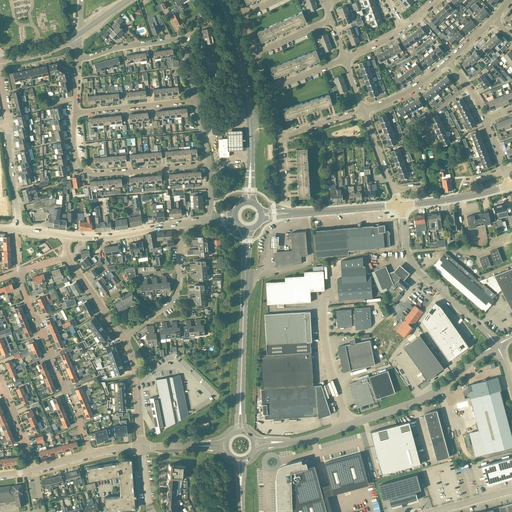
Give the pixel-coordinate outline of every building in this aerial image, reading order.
[(175,0),(175,1),(177,4),(175,5),(180,12),(184,9),(181,4),(185,0),(175,0)] [(415,2),(413,0),(405,0),(402,3),(407,9),(415,2)] [(306,5),(307,5),(310,12),(317,9),(314,1),(306,5),(305,5),(305,7),(307,7),(306,5)] [(156,6),(158,12),(168,8),(165,2),(156,6)] [(448,3),(444,7),(449,13),(451,16),(454,14),(451,11),(454,9),(448,3)] [(475,3),(473,5),(483,17),(488,13),(483,7),(481,9),(475,3)] [(378,10),(375,4),(366,7),(368,14),(378,10)] [(479,21),(483,17),(473,5),(472,7),(473,9),(477,14),(475,17),(479,21)] [(339,9),(342,18),(346,17),(345,14),(349,12),(347,6),(339,9)] [(445,17),(449,13),(444,7),(439,11),(445,17)] [(380,17),(378,10),(368,14),(370,20),(380,17)] [(445,21),(443,19),(445,17),(439,11),(435,15),(440,21),(443,23),(445,21)] [(302,12),(288,19),(292,28),(307,22),(302,12)] [(346,17),(342,18),(344,24),(350,22),(352,21),(352,20),(351,17),(353,17),(352,14),(350,15),(349,12),(345,14),(346,17)] [(182,23),(177,13),(171,15),(176,26),(182,23)] [(152,17),(154,22),(151,23),(152,27),(151,27),(153,34),(160,32),(157,26),(159,25),(157,20),(160,19),(158,14),(152,17)] [(436,25),(440,21),(435,15),(431,20),(428,23),(433,29),(437,26),(436,25)] [(464,17),(462,15),(461,17),(462,19),(471,29),(476,24),(471,20),(469,22),(464,17)] [(116,21),(117,21),(112,26),(115,29),(114,30),(119,36),(125,31),(119,26),(120,25),(122,26),(126,23),(121,17),(116,21)] [(383,24),(380,17),(370,20),(373,27),(383,24)] [(288,19),(273,25),(277,35),(292,28),(288,19)] [(460,21),(464,26),(461,28),(465,33),(471,29),(462,19),(460,21)] [(357,36),(354,28),(364,24),(362,21),(356,23),(351,25),(352,27),(346,30),(348,36),(352,35),(353,37),(357,36)] [(262,42),(277,35),(273,25),(258,32),(262,42)] [(450,26),(447,28),(458,40),(462,36),(458,31),(456,33),(450,26)] [(214,27),(211,28),(202,29),(204,40),(206,40),(207,43),(213,42),(212,35),(212,32),(215,32),(214,27)] [(421,27),(416,31),(421,37),(426,34),(421,27)] [(115,40),(119,36),(114,30),(113,31),(110,28),(103,34),(107,39),(111,36),(115,40)] [(453,44),(458,40),(447,28),(445,30),(448,34),(451,38),(449,40),(453,44)] [(416,31),(412,34),(416,41),(421,37),(416,31)] [(366,32),(357,36),(353,37),(352,35),(348,36),(352,45),(360,42),(359,40),(362,38),(364,37),(365,40),(369,38),(366,32)] [(319,37),(322,44),(330,42),(327,34),(319,37)] [(412,44),(416,41),(412,34),(407,38),(412,44)] [(495,34),(490,39),(495,44),(500,40),(495,34)] [(407,48),(412,44),(407,38),(402,42),(407,48)] [(491,48),(495,44),(490,39),(486,43),(491,48)] [(332,50),(330,42),(322,44),(325,52),(332,50)] [(486,52),(491,48),(486,43),(481,47),(486,52)] [(399,44),(393,47),(397,54),(402,51),(399,44)] [(438,46),(434,50),(439,56),(443,52),(438,46)] [(393,47),(388,49),(392,56),(397,54),(393,47)] [(388,49),(383,52),(386,59),(392,56),(388,49)] [(317,50),(301,56),(305,66),(320,60),(317,50)] [(434,50),(429,54),(434,60),(439,56),(434,50)] [(503,56),(507,61),(511,57),(511,52),(511,50),(503,56)] [(418,59),(421,62),(419,64),(423,68),(424,67),(425,68),(430,64),(425,57),(422,54),(420,51),(417,53),(420,57),(418,59)] [(472,56),(471,56),(476,61),(481,57),(476,52),(475,51),(472,53),(474,54),(472,56)] [(379,63),(381,62),(386,59),(383,52),(377,55),(380,60),(378,61),(379,63)] [(485,56),(491,63),(496,59),(493,56),(491,58),(486,53),(484,55),(485,56)] [(429,54),(425,57),(430,64),(434,60),(429,54)] [(290,72),(305,66),(301,56),(286,62),(290,72)] [(471,65),(476,61),(471,56),(467,60),(471,65)] [(490,63),(491,63),(485,56),(482,58),(487,63),(486,64),(488,66),(490,63)] [(119,58),(110,60),(112,68),(113,67),(121,65),(119,58)] [(496,58),(496,59),(491,63),(494,66),(500,61),(496,58)] [(106,61),(102,62),(104,70),(111,68),(111,69),(113,69),(113,67),(112,68),(110,60),(106,61)] [(359,63),(361,69),(369,66),(367,60),(359,63)] [(467,70),(471,65),(467,60),(462,64),(467,70)] [(102,62),(94,64),(96,72),(104,70),(102,62)] [(275,78),(290,72),(286,62),(271,68),(275,78)] [(48,64),(49,65),(51,75),(56,74),(58,75),(63,67),(57,63),(50,65),(50,63),(48,64)] [(37,68),(32,69),(32,68),(30,68),(32,80),(49,76),(47,64),(44,65),(45,66),(40,67),(39,66),(37,67),(37,68)] [(419,64),(417,65),(417,64),(412,68),(417,74),(422,70),(421,70),(423,68),(419,64)] [(371,72),(369,66),(361,69),(363,75),(371,72)] [(67,80),(70,79),(72,79),(71,77),(70,77),(68,70),(63,67),(58,75),(59,77),(61,81),(60,81),(67,80)] [(21,72),(16,73),(15,71),(13,72),(16,83),(32,80),(30,68),(28,68),(28,70),(23,71),(23,70),(20,70),(21,72)] [(412,68),(407,71),(412,77),(417,74),(412,68)] [(407,81),(412,77),(407,71),(402,75),(407,81)] [(373,78),(371,72),(363,75),(365,80),(373,78)] [(477,78),(480,83),(491,75),(490,73),(485,77),(483,74),(477,78)] [(493,78),(497,75),(495,73),(491,75),(480,83),(484,89),(488,86),(489,87),(490,86),(491,88),(493,87),(496,86),(502,83),(503,82),(500,80),(499,80),(490,84),(488,82),(493,78)] [(334,78),(337,86),(345,83),(342,75),(334,78)] [(403,85),(407,81),(402,75),(398,78),(396,76),(393,78),(398,85),(401,83),(403,85)] [(447,76),(442,80),(447,87),(452,83),(447,76)] [(375,83),(373,78),(365,80),(367,86),(375,83)] [(442,90),(447,87),(442,80),(437,84),(442,90)] [(348,91),(345,83),(337,86),(340,94),(348,91)] [(377,89),(375,83),(367,86),(369,92),(377,89)] [(438,94),(442,90),(437,84),(433,87),(438,94)] [(433,98),(438,94),(433,87),(428,91),(433,98)] [(379,95),(377,89),(369,92),(371,98),(379,95)] [(428,101),(433,98),(428,91),(423,95),(428,101)] [(330,94),(314,99),(318,110),(333,105),(330,94)] [(503,105),(509,103),(506,95),(500,97),(503,105)] [(491,110),(497,107),(494,99),(493,96),(487,98),(488,101),(488,102),(491,110)] [(500,97),(494,99),(497,107),(503,105),(500,97)] [(419,98),(413,101),(418,108),(423,105),(419,98)] [(462,98),(457,101),(456,98),(453,100),(454,102),(453,102),(455,105),(456,104),(458,107),(465,103),(462,98)] [(302,115),(318,110),(314,99),(299,104),(302,115)] [(412,111),(418,108),(413,101),(408,104),(412,111)] [(458,107),(461,113),(468,109),(465,103),(458,107)] [(287,120),(302,115),(299,104),(283,109),(287,120)] [(407,114),(412,111),(408,104),(403,107),(407,114)] [(402,118),(407,114),(403,107),(397,110),(402,118)] [(461,113),(463,118),(471,114),(468,109),(461,113)] [(379,117),(381,123),(388,120),(386,114),(379,117)] [(463,118),(466,123),(473,120),(471,114),(463,118)] [(430,118),(433,124),(440,121),(438,115),(430,118)] [(505,129),(511,127),(508,119),(502,121),(505,129)] [(391,126),(388,120),(381,123),(383,129),(391,126)] [(476,125),(473,120),(466,123),(469,129),(476,125)] [(443,126),(440,121),(433,124),(435,130),(443,126)] [(506,132),(505,129),(502,121),(496,123),(500,134),(506,132)] [(393,131),(391,126),(383,129),(385,134),(393,131)] [(445,132),(443,126),(435,130),(438,135),(445,132)] [(242,131),(227,131),(227,139),(227,147),(226,147),(226,152),(229,151),(242,151),(242,131)] [(395,137),(393,131),(385,134),(387,140),(395,137)] [(471,135),(473,140),(481,137),(479,131),(471,135)] [(448,137),(445,132),(438,135),(440,140),(448,137)] [(397,139),(396,140),(395,137),(387,140),(389,146),(399,142),(397,139)] [(450,143),(448,137),(440,140),(443,146),(450,143)] [(483,143),(481,137),(473,140),(475,146),(483,143)] [(227,139),(222,139),(219,139),(219,157),(229,157),(229,151),(226,152),(226,147),(227,147),(227,139)] [(485,148),(483,143),(475,146),(477,151),(485,148)] [(297,149),(298,165),(308,164),(308,148),(297,149)] [(391,151),(393,157),(401,154),(399,148),(391,151)] [(487,154),(485,148),(477,151),(479,157),(487,154)] [(403,160),(401,154),(393,157),(395,163),(403,160)] [(479,157),(481,162),(489,159),(487,154),(479,157)] [(480,166),(483,165),(484,168),(492,165),(489,159),(481,162),(479,163),(480,166)] [(405,166),(403,160),(395,163),(397,168),(405,166)] [(298,165),(299,181),(309,180),(308,164),(298,165)] [(407,171),(405,166),(397,168),(399,174),(407,171)] [(444,168),(438,169),(439,174),(441,174),(442,179),(442,180),(444,191),(453,190),(451,178),(446,179),(444,168)] [(409,177),(407,171),(399,174),(401,180),(409,177)] [(72,178),(73,183),(80,182),(79,180),(84,180),(84,174),(79,175),(79,177),(72,178)] [(33,176),(30,177),(22,179),(23,184),(35,181),(33,176)] [(310,197),(309,180),(299,181),(300,197),(310,197)] [(93,188),(97,188),(96,181),(90,182),(90,185),(87,185),(87,187),(89,195),(89,199),(93,199),(91,191),(93,191),(93,188)] [(48,186),(47,182),(39,184),(40,190),(45,189),(44,187),(48,186)] [(30,188),(22,190),(24,196),(31,194),(36,193),(34,187),(30,188)] [(73,198),(89,195),(87,187),(84,188),(84,194),(73,196),(73,198)] [(180,207),(180,201),(179,199),(184,198),(184,191),(183,191),(177,192),(173,192),(174,202),(175,201),(176,208),(174,208),(175,216),(181,216),(180,207)] [(31,194),(24,196),(25,202),(33,200),(33,199),(39,198),(38,194),(37,194),(37,192),(36,193),(31,194)] [(193,195),(193,202),(202,201),(201,195),(197,195),(197,192),(190,192),(190,195),(193,195)] [(33,209),(41,208),(47,220),(48,220),(47,226),(53,226),(53,227),(59,228),(61,214),(61,213),(62,205),(55,204),(56,197),(53,198),(49,199),(48,195),(40,197),(41,201),(32,203),(33,209)] [(132,196),(133,198),(135,208),(134,208),(136,225),(142,224),(140,211),(138,197),(137,195),(132,196)] [(157,215),(157,219),(164,219),(164,212),(163,208),(156,208),(156,204),(152,204),(153,216),(157,215)] [(498,216),(499,219),(503,218),(502,215),(508,213),(507,210),(505,210),(503,204),(495,206),(496,213),(497,213),(498,216)] [(133,206),(129,206),(130,211),(128,212),(129,217),(130,226),(136,225),(134,208),(133,206)] [(92,223),(90,217),(89,213),(87,214),(87,213),(86,208),(83,208),(84,213),(84,217),(86,216),(87,218),(88,223),(86,223),(86,231),(92,231),(92,223)] [(450,212),(452,224),(452,230),(459,229),(457,211),(450,212)] [(482,213),(485,225),(491,223),(488,212),(482,213)] [(80,220),(80,230),(86,231),(86,223),(84,222),(84,218),(84,217),(84,213),(76,213),(76,215),(77,220),(80,220)] [(435,227),(436,230),(436,232),(441,232),(440,229),(442,229),(441,222),(442,221),(443,221),(443,219),(443,218),(443,217),(441,217),(440,213),(434,213),(435,222),(435,227)] [(480,226),(485,225),(482,213),(478,214),(467,216),(469,228),(480,226)] [(424,214),(414,216),(415,224),(416,232),(417,235),(419,235),(422,235),(422,231),(426,231),(425,223),(425,222),(424,214)] [(105,222),(102,222),(102,223),(102,231),(111,230),(110,217),(105,218),(105,222)] [(126,219),(115,220),(117,230),(128,229),(126,219)] [(501,220),(496,221),(499,233),(504,232),(501,220)] [(376,248),(385,247),(385,248),(390,247),(390,241),(384,241),(383,232),(385,232),(385,225),(378,225),(378,226),(374,226),(374,225),(314,231),(316,257),(349,254),(348,251),(376,248)] [(173,238),(172,239),(171,231),(156,232),(157,240),(167,240),(167,247),(174,246),(173,238)] [(302,263),(301,256),(308,255),(306,231),(291,233),(292,250),(274,252),(276,267),(284,266),(293,265),(302,263)] [(154,233),(146,234),(149,250),(157,248),(154,233)] [(195,233),(196,239),(191,240),(192,242),(207,241),(207,236),(201,236),(201,233),(195,233)] [(144,254),(143,250),(142,242),(138,242),(135,243),(137,252),(139,252),(140,256),(139,256),(140,259),(142,259),(142,258),(148,257),(147,253),(144,254)] [(137,255),(137,252),(135,243),(133,243),(129,244),(131,254),(125,255),(126,260),(132,259),(132,256),(137,255)] [(503,246),(505,251),(511,248),(511,244),(511,243),(503,246)] [(118,245),(111,246),(112,254),(119,253),(118,245)] [(105,255),(112,254),(111,246),(104,247),(105,255)] [(498,248),(490,251),(495,265),(503,262),(498,248)] [(85,268),(89,265),(90,267),(95,263),(91,258),(89,256),(90,256),(89,249),(80,251),(81,258),(82,257),(82,260),(80,262),(85,268)] [(445,252),(433,267),(485,312),(495,300),(493,299),(496,295),(483,284),(486,283),(498,293),(501,289),(511,309),(511,268),(479,281),(445,252)] [(163,266),(163,265),(164,264),(162,256),(155,257),(156,266),(157,266),(157,267),(163,266)] [(491,267),(487,256),(479,259),(484,270),(491,267)] [(203,258),(203,260),(200,260),(200,258),(194,259),(194,263),(190,264),(190,266),(206,265),(206,262),(209,262),(210,261),(210,257),(203,258)] [(97,266),(94,268),(88,272),(92,278),(98,273),(95,270),(103,264),(100,260),(95,264),(97,266)] [(394,271),(404,280),(410,272),(400,264),(394,271)] [(341,267),(342,278),(337,279),(339,300),(373,298),(371,277),(366,277),(366,266),(341,267)] [(386,266),(372,272),(381,293),(387,290),(386,288),(390,286),(388,289),(392,292),(398,285),(404,289),(409,284),(404,280),(394,271),(392,272),(389,273),(386,266)] [(100,278),(95,282),(99,287),(107,281),(110,279),(111,278),(108,274),(111,271),(109,269),(108,268),(100,274),(102,277),(100,278)] [(51,271),(53,275),(51,276),(53,282),(63,278),(64,280),(62,281),(63,283),(68,282),(66,277),(63,278),(62,273),(61,274),(59,269),(51,271)] [(324,271),(304,272),(304,276),(285,277),(285,281),(266,282),(267,304),(311,302),(310,291),(325,290),(324,271)] [(46,284),(46,281),(43,274),(37,276),(40,283),(42,282),(43,285),(46,284)] [(38,286),(37,283),(40,283),(37,276),(31,277),(34,284),(35,287),(38,286)] [(111,278),(110,279),(115,285),(119,282),(114,276),(111,278)] [(166,276),(164,277),(165,292),(170,292),(170,286),(173,286),(172,281),(169,281),(169,282),(167,282),(166,276)] [(138,290),(137,291),(137,294),(139,295),(146,294),(144,279),(142,279),(142,285),(140,285),(140,290),(138,290)] [(70,290),(72,290),(72,291),(79,286),(76,281),(69,285),(62,288),(64,293),(70,291),(70,290)] [(108,289),(106,286),(109,284),(107,281),(99,287),(103,293),(108,289)] [(7,285),(4,287),(7,293),(14,290),(11,284),(7,285)] [(70,297),(75,296),(82,291),(79,286),(72,291),(73,292),(68,293),(70,297)] [(0,295),(3,294),(4,297),(5,297),(9,306),(11,305),(9,299),(8,295),(7,293),(4,287),(1,288),(0,288),(0,298),(1,298),(0,295)] [(392,299),(396,302),(402,295),(398,292),(392,299)] [(128,311),(126,307),(136,302),(131,293),(114,302),(119,311),(122,310),(123,313),(128,311)] [(39,303),(40,306),(46,304),(43,297),(37,299),(39,303)] [(66,307),(76,305),(75,299),(71,300),(71,299),(65,300),(66,307)] [(205,308),(204,304),(206,304),(205,299),(190,300),(190,303),(196,302),(196,309),(199,308),(205,308)] [(87,301),(78,305),(81,312),(90,307),(87,301)] [(421,321),(449,360),(469,346),(441,306),(435,302),(421,321)] [(49,311),(46,304),(40,306),(42,309),(41,310),(43,314),(49,311)] [(15,317),(18,316),(23,314),(22,310),(20,306),(14,308),(16,313),(11,315),(11,318),(12,319),(15,317)] [(416,330),(412,326),(414,323),(415,324),(423,312),(415,306),(404,320),(396,330),(409,340),(416,330)] [(84,310),(88,317),(93,314),(90,307),(84,310)] [(352,326),(352,325),(355,325),(356,330),(368,329),(371,325),(370,307),(354,308),(354,313),(351,313),(351,309),(336,310),(337,327),(352,326)] [(313,386),(313,373),(314,373),(315,372),(315,370),(314,369),(312,369),(310,342),(312,341),(310,312),(265,314),(267,344),(267,355),(261,355),(263,389),(261,389),(262,404),(263,414),(264,414),(265,419),(318,416),(319,418),(331,414),(322,385),(313,386)] [(18,316),(20,323),(26,320),(25,317),(23,314),(18,316)] [(86,322),(90,327),(98,321),(94,317),(94,316),(86,322)] [(52,317),(46,320),(47,324),(48,324),(49,327),(55,325),(58,323),(61,322),(60,320),(57,321),(56,320),(53,321),(52,317)] [(20,323),(23,330),(29,327),(28,324),(26,320),(20,323)] [(98,321),(90,327),(93,332),(101,326),(98,321)] [(180,336),(182,336),(182,332),(180,332),(179,327),(177,327),(176,321),(174,321),(176,337),(180,337),(180,336)] [(0,331),(0,326),(4,325),(3,322),(0,323),(0,333),(0,335),(11,331),(9,328),(4,330),(3,330),(0,331)] [(58,332),(56,327),(62,325),(61,322),(58,323),(55,325),(49,327),(50,330),(52,334),(58,332)] [(101,326),(93,332),(96,336),(104,330),(101,326)] [(31,331),(29,327),(23,330),(26,337),(32,334),(31,331)] [(104,330),(96,336),(100,341),(108,335),(104,330)] [(4,343),(2,338),(6,336),(12,334),(11,331),(0,335),(0,347),(8,344),(7,342),(4,343)] [(62,333),(59,335),(58,332),(52,334),(53,338),(55,341),(61,339),(63,338),(67,336),(66,334),(63,335),(62,333)] [(111,340),(108,335),(100,341),(104,346),(104,345),(111,340)] [(420,335),(404,347),(427,380),(444,367),(420,335)] [(370,340),(362,342),(362,339),(359,340),(360,342),(356,343),(355,338),(349,339),(350,344),(338,347),(341,359),(340,359),(341,363),(343,371),(351,370),(375,365),(371,344),(372,344),(371,342),(370,342),(370,340)] [(61,339),(55,341),(56,344),(56,345),(58,348),(64,346),(61,339)] [(29,344),(32,351),(38,348),(37,345),(35,341),(29,344)] [(11,351),(8,344),(0,347),(0,350),(2,355),(8,353),(8,352),(11,351)] [(107,354),(117,350),(115,345),(114,345),(106,348),(105,348),(107,353),(107,354)] [(26,356),(33,353),(35,358),(41,355),(39,351),(39,352),(38,348),(32,351),(29,352),(26,353),(21,355),(22,358),(21,358),(24,363),(25,365),(27,364),(25,360),(27,359),(26,356)] [(117,350),(107,354),(109,359),(118,356),(116,351),(117,351),(117,350)] [(62,359),(63,362),(79,356),(77,353),(68,357),(66,352),(60,355),(62,359)] [(400,353),(390,361),(408,385),(418,377),(400,353)] [(72,366),(70,362),(80,358),(79,356),(63,362),(65,365),(66,369),(72,366)] [(118,356),(109,359),(111,364),(120,361),(118,356)] [(5,362),(8,370),(14,367),(11,360),(5,362)] [(120,361),(111,364),(113,370),(122,367),(120,361)] [(38,364),(41,372),(47,369),(45,366),(44,362),(38,364)] [(17,375),(15,371),(22,368),(23,371),(26,370),(25,365),(24,363),(14,367),(8,370),(11,377),(17,375)] [(68,373),(69,376),(82,371),(84,370),(83,367),(74,371),(72,366),(66,369),(68,373)] [(124,372),(122,367),(113,370),(115,375),(124,372)] [(48,372),(47,369),(41,372),(44,379),(50,376),(48,372)] [(361,380),(350,383),(356,401),(357,407),(359,406),(359,407),(381,399),(381,398),(395,393),(388,370),(369,377),(361,380)] [(83,375),(82,371),(69,376),(71,379),(72,383),(78,381),(77,378),(83,375)] [(153,397),(149,398),(151,411),(156,433),(188,415),(180,375),(155,380),(157,389),(159,396),(153,397)] [(44,379),(47,385),(52,383),(51,380),(50,376),(44,379)] [(497,378),(468,386),(468,388),(463,391),(465,399),(471,397),(471,399),(500,391),(497,378)] [(113,390),(125,389),(124,382),(113,383),(114,390),(113,390)] [(52,383),(47,385),(44,387),(40,388),(42,391),(48,388),(50,393),(56,390),(54,386),(54,387),(52,383)] [(32,388),(24,391),(22,387),(16,389),(19,396),(25,394),(32,391),(35,390),(33,390),(32,388)] [(81,387),(75,390),(77,394),(78,397),(84,394),(87,393),(90,392),(92,391),(91,388),(89,389),(86,391),(83,392),(81,387)] [(471,399),(479,430),(469,433),(476,457),(511,446),(511,436),(500,391),(471,399)] [(33,396),(27,398),(25,394),(19,396),(22,403),(34,398),(33,396)] [(84,394),(78,397),(79,400),(81,404),(87,401),(84,394)] [(52,399),(55,407),(61,404),(60,401),(58,397),(52,399)] [(89,406),(87,401),(81,404),(82,408),(83,408),(84,411),(96,406),(95,403),(89,406)] [(62,407),(61,404),(55,407),(58,414),(64,411),(63,407),(62,407)] [(93,416),(91,411),(103,406),(102,404),(96,406),(84,411),(85,414),(87,418),(93,416)] [(37,410),(32,412),(31,409),(25,411),(28,418),(34,416),(38,414),(37,410)] [(437,410),(424,414),(437,460),(450,457),(437,410)] [(58,414),(60,418),(51,422),(52,425),(67,418),(66,415),(64,411),(58,414)] [(37,423),(34,416),(28,418),(31,425),(37,423)] [(68,421),(67,418),(52,425),(54,430),(58,428),(57,427),(63,425),(64,428),(70,425),(69,421),(68,421)] [(9,428),(6,421),(0,423),(0,431),(0,432),(3,431),(9,428)] [(421,464),(409,422),(371,432),(382,475),(421,464)] [(45,425),(39,427),(37,423),(31,425),(34,433),(40,430),(46,427),(45,425)] [(3,431),(6,437),(12,435),(9,428),(3,431)] [(109,439),(106,429),(100,430),(103,440),(109,439)] [(94,432),(97,442),(103,440),(100,430),(94,432)] [(5,442),(7,441),(9,445),(15,442),(12,435),(6,437),(0,439),(0,440),(0,447),(3,447),(2,443),(5,441),(5,442)] [(76,441),(69,444),(70,450),(78,448),(76,441)] [(69,444),(61,446),(63,452),(70,450),(69,444)] [(41,458),(48,456),(46,449),(43,450),(42,447),(41,448),(40,445),(37,445),(38,448),(39,451),(41,458)] [(61,446),(54,448),(55,454),(63,452),(61,446)] [(48,456),(55,454),(54,448),(46,449),(48,456)] [(360,453),(324,463),(331,489),(368,479),(360,453)] [(511,457),(482,466),(487,485),(511,477),(511,457)] [(134,498),(136,498),(136,495),(134,495),(131,459),(120,460),(120,462),(86,468),(88,479),(86,479),(87,481),(117,476),(119,478),(120,493),(120,496),(103,498),(103,500),(105,500),(106,511),(135,509),(134,498)] [(277,474),(277,481),(277,511),(327,511),(315,466),(308,467),(306,462),(302,463),(302,459),(285,464),(283,465),(282,465),(281,466),(280,467),(279,468),(278,470),(277,471),(277,474)] [(168,478),(170,478),(178,478),(183,479),(184,465),(169,464),(169,469),(170,469),(169,473),(168,478)] [(81,479),(79,470),(73,472),(76,484),(79,484),(78,480),(81,479)] [(74,485),(76,484),(73,472),(67,473),(69,482),(73,481),(74,485)] [(68,489),(67,487),(66,483),(69,482),(67,473),(61,475),(65,487),(65,489),(68,489)] [(417,474),(380,484),(384,499),(389,498),(391,507),(419,499),(417,490),(421,489),(417,474)] [(62,488),(65,487),(61,475),(54,477),(57,485),(61,484),(62,488)] [(52,486),(57,485),(54,477),(47,479),(51,491),(53,490),(52,486)] [(47,479),(41,480),(44,489),(47,488),(48,492),(51,491),(47,479)] [(96,488),(95,482),(85,485),(86,491),(96,488)] [(10,486),(0,487),(0,503),(5,503),(5,505),(10,504),(9,503),(15,502),(16,507),(17,507),(17,506),(24,505),(25,505),(23,495),(22,495),(22,493),(21,485),(13,486),(10,487),(10,486)] [(92,511),(97,511),(99,511),(97,503),(93,504),(92,500),(90,501),(92,511)] [(80,511),(86,511),(85,506),(82,507),(81,503),(78,504),(80,511)] [(511,511),(511,503),(493,509),(493,507),(483,510),(483,511),(511,511)]
